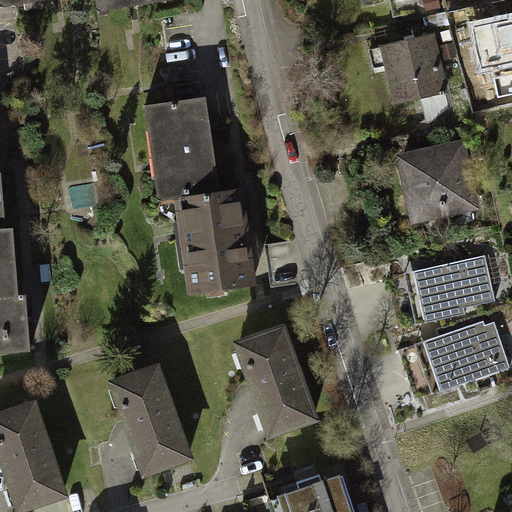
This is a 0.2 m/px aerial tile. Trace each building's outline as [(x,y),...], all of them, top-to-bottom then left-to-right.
[(0,0),(2,10),(62,0),(0,0)] [(97,0),(99,13),(176,0),(97,0)] [(435,22),(388,30),(399,90),(446,82),(435,22)] [(211,96),(150,103),(160,196),(181,195),(222,190),(211,96)] [(455,127),(395,141),(410,205),(470,191),(455,127)] [(243,187),(222,190),(181,195),(194,291),(256,283),(243,187)] [(12,233),(2,233),(0,233),(0,352),(27,351),(25,298),(14,298),(12,233)] [(486,242),(411,257),(421,305),(446,300),(450,320),(484,316),(479,295),(496,292),(486,242)] [(511,326),(505,308),(484,316),(450,320),(423,330),(442,382),(511,357),(511,326)] [(290,327),(246,342),(279,441),(324,426),(290,327)] [(166,374),(122,388),(155,488),(199,473),(166,374)] [(76,511),(43,414),(0,427),(0,432),(26,511),(76,511)] [(350,511),(337,468),(276,487),(284,511),(350,511)]
